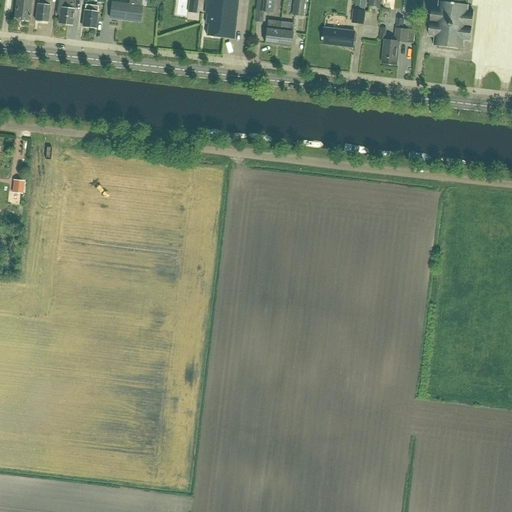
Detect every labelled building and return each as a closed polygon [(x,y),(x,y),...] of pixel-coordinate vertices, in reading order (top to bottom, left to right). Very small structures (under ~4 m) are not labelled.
[(15,0),(14,20),(29,22),(31,0),(15,0)] [(37,5),(35,21),(47,23),(49,6),(49,0),(38,0),(38,5),(37,5)] [(58,0),(57,16),(60,16),(59,24),(60,25),(60,26),(65,27),(65,25),(72,26),(73,15),(74,15),(75,10),(74,10),(74,0),(75,0),(81,1),(80,0),(58,0)] [(140,23),(142,8),(135,7),(135,0),(129,0),(128,6),(111,4),(109,19),(135,22),(140,23)] [(187,13),(196,14),(198,1),(189,0),(187,13)] [(238,0),(205,0),(204,15),(206,16),(205,25),(208,26),(207,37),(234,40),(238,0)] [(256,0),(256,11),(266,13),(267,0),(256,0)] [(355,0),(355,10),(365,11),(365,0),(355,0)] [(440,0),(440,3),(439,3),(438,10),(432,9),(429,38),(435,39),(434,47),(463,50),(464,42),(470,43),(473,14),(467,13),(468,6),(467,6),(467,0),(440,0)] [(302,17),(304,3),(296,2),(294,16),(302,17)] [(85,6),(82,27),(95,29),(98,7),(85,6)] [(353,10),(351,24),(364,25),(366,11),(365,11),(355,10),(353,10)] [(266,30),(264,44),(277,45),(280,23),(267,21),(266,30)] [(280,23),(277,45),(290,47),(293,24),(280,23)] [(399,42),(407,43),(409,30),(396,28),(394,41),(386,40),(387,29),(381,28),(380,40),(385,41),(382,64),(396,66),(399,42)] [(355,33),(325,29),(323,45),(353,49),(355,33)] [(416,31),(409,30),(407,43),(414,44),(416,31)] [(12,192),(22,193),(23,181),(14,180),(12,192)]
